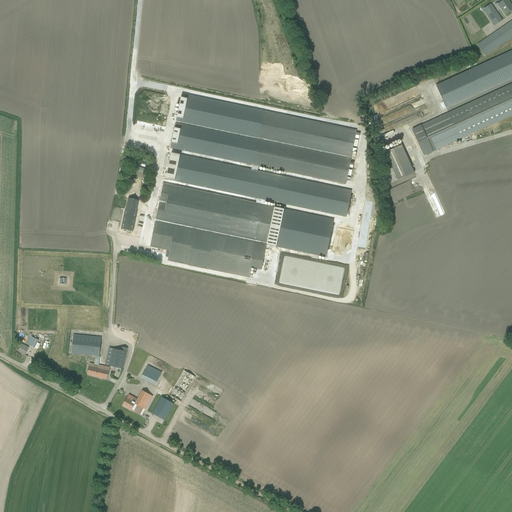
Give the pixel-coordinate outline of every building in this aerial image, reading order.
[(503,1),(498,4),(500,9),(502,7),(507,14),(511,10),(511,6),(507,0),(502,0),(503,0),(503,1)] [(491,4),(487,7),(483,9),(494,26),(502,20),(491,4)] [(511,20),(477,45),(485,56),(511,36),(511,20)] [(511,52),(437,87),(447,108),(511,77),(511,52)] [(423,155),(511,114),(511,84),(412,130),(423,155)] [(182,94),(170,148),(252,166),(251,170),(257,171),(258,166),(344,185),(345,180),(350,181),(354,163),(348,162),(351,151),(356,152),(360,134),(355,133),(355,131),(263,111),(182,94)] [(387,130),(429,115),(425,104),(415,108),(413,104),(397,110),(396,107),(381,113),(387,130)] [(169,161),(165,180),(257,199),(256,203),(262,205),(264,206),(264,205),(265,201),(274,203),(346,217),(351,190),(280,176),(257,171),(251,170),(247,169),(171,153),(169,161)] [(410,164),(393,171),(397,181),(414,173),(410,164)] [(153,231),(150,247),(167,250),(165,257),(168,258),(168,261),(188,265),(207,270),(207,269),(247,277),(249,277),(249,278),(251,268),(261,270),(266,245),(326,258),(334,220),(274,207),(264,205),(264,206),(262,205),(256,203),(163,184),(159,201),(159,203),(155,219),(156,220),(156,222),(155,221),(153,231)] [(136,211),(138,200),(128,198),(126,209),(136,211)] [(125,209),(121,229),(133,232),(137,211),(136,211),(126,209),(125,209)] [(101,339),(73,336),(71,354),(95,356),(94,364),(98,365),(101,339)] [(21,345),(20,347),(18,351),(25,355),(29,348),(21,345)] [(127,352),(127,348),(121,347),(120,350),(109,348),(105,365),(123,369),(127,352)] [(168,372),(175,359),(169,357),(163,370),(168,372)] [(98,365),(94,364),(90,363),(87,375),(107,379),(110,368),(98,365)] [(141,378),(155,385),(162,372),(147,365),(141,378)] [(181,401),(195,376),(182,370),(169,395),(181,401)] [(137,399),(129,395),(122,406),(131,411),(132,410),(134,411),(134,412),(139,414),(142,408),(145,410),(152,396),(142,391),(137,399)] [(157,395),(150,407),(147,411),(169,423),(178,407),(157,395)]
